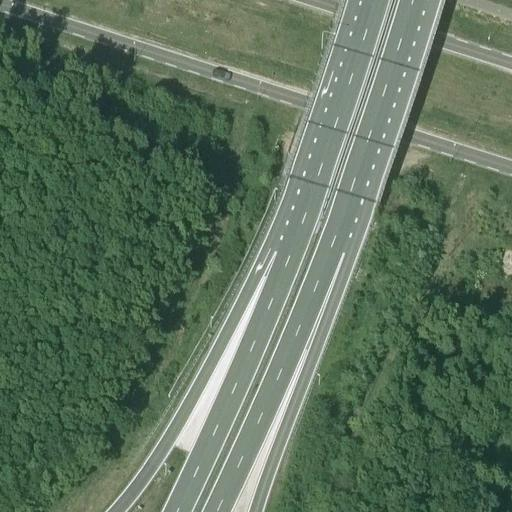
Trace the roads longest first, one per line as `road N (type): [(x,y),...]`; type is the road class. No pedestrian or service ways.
road 1 (tertiary): [(0,5),(511,169)]
road 2 (trunk): [(287,257),(116,511)]
road 3 (trunk): [(215,511),(329,253)]
road 4 (trunk): [(287,257),(176,511)]
road 5 (trunk): [(376,0),(287,257)]
road 6 (trunk): [(254,511),(329,253)]
road 7 (trunk): [(329,253),(416,0)]
road 8 (tertiary): [(511,63),(315,0)]
